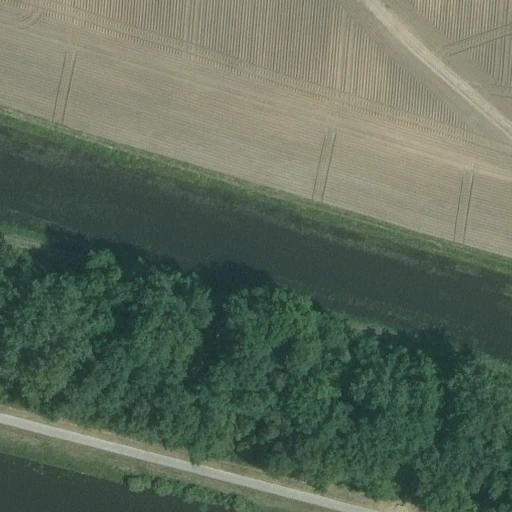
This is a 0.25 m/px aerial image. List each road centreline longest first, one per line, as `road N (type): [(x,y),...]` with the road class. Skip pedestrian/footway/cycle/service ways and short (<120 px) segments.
road 1 (track): [(511,374),(0,232)]
road 2 (track): [(368,0),(511,132)]
